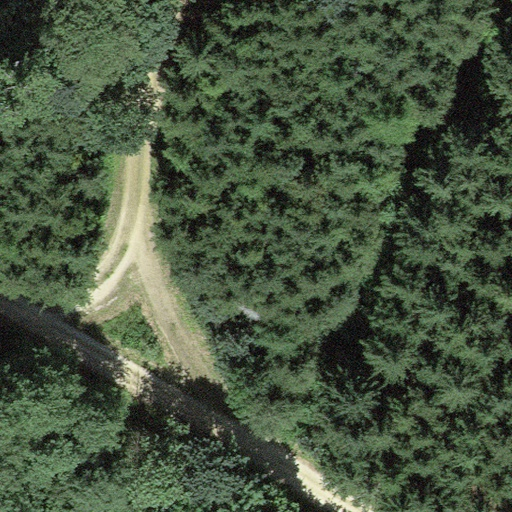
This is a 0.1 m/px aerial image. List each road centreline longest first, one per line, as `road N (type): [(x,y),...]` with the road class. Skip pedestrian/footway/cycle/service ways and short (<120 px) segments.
road 1 (track): [(0,303),(345,511)]
road 2 (track): [(156,395),(109,175),(163,24)]
